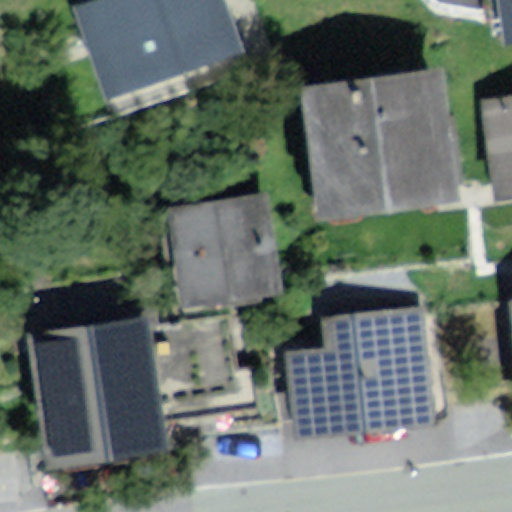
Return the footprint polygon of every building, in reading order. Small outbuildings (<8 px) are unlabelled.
[(243,0),(105,0),(76,14),(130,122),(270,54),(243,0)] [(448,79),(315,102),(339,238),(471,216),(448,79)] [(268,204),(171,223),(189,317),(287,298),(268,204)] [(285,362),(307,464),(454,434),(426,303),(325,324),(331,352),(285,362)] [(42,349),(67,481),(178,461),(153,329),(42,349)]
